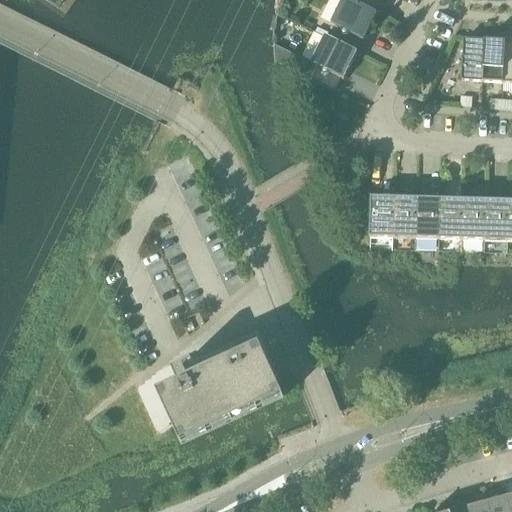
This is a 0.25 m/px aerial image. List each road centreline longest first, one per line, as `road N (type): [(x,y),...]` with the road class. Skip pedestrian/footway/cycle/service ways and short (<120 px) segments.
road 1 (residential): [(344,454),(216,152),(183,118),(0,26)]
road 2 (residential): [(511,151),(410,143),(386,128),(384,100),(432,0)]
road 3 (tertiary): [(344,454),(511,405)]
road 4 (residential): [(366,509),(511,464)]
road 5 (tertiary): [(235,511),(344,454)]
